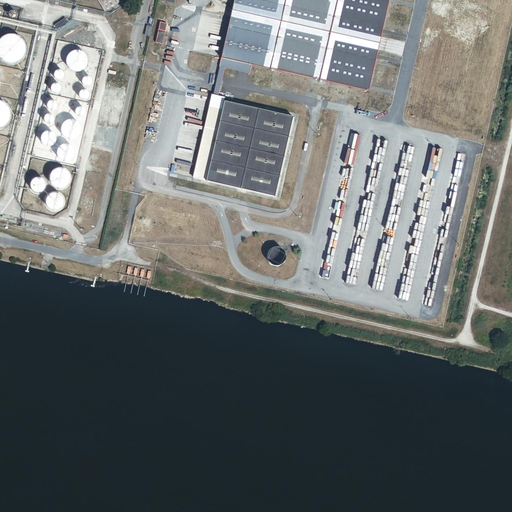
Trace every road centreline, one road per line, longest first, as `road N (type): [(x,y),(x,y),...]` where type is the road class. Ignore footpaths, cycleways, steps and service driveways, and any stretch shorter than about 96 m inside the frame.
road 1 (unclassified): [(0,237),(108,262),(124,256),(453,342),(465,331),(471,303)]
road 2 (unknown): [(87,239),(105,206),(149,0)]
road 3 (unclassified): [(471,303),(511,127)]
